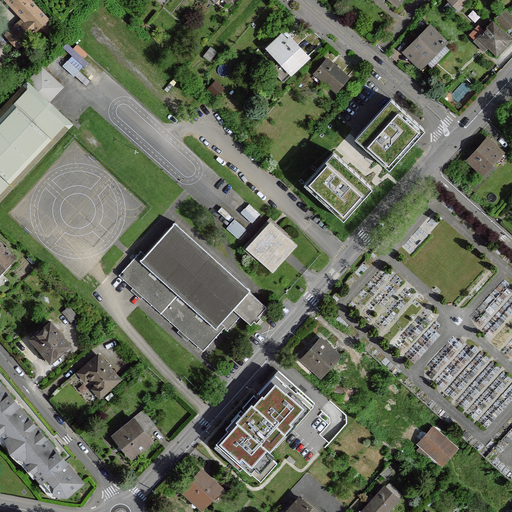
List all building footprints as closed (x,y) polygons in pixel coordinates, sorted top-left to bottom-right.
[(9,0),(27,19),(8,37),(18,48),(48,17),(31,0),(9,0)] [(449,0),(460,9),(468,0),(449,0)] [(511,15),(507,10),(497,18),(506,30),(511,24),(511,15)] [(473,33),(478,38),(476,41),(486,50),(489,46),(497,54),(511,39),(493,22),(487,29),(481,24),(473,33)] [(46,23),(42,27),(48,34),(52,30),(46,23)] [(431,27),(411,46),(425,60),(427,59),(443,42),(445,41),(431,27)] [(287,44),(281,38),(269,49),(280,62),(271,70),(283,83),(293,74),(291,73),(306,59),(303,55),(290,41),(287,44)] [(449,49),(443,42),(427,59),(433,65),(449,49)] [(425,60),(411,46),(406,52),(420,66),(425,60)] [(343,74),(327,61),(316,74),(336,92),(348,78),(343,74)] [(27,82),(0,110),(0,201),(72,125),(49,103),(64,88),(45,70),(42,67),(27,82)] [(419,125),(386,96),(346,140),(379,170),(419,125)] [(489,141),(483,148),(476,155),(475,154),(469,161),(484,175),(496,161),(503,153),(489,141)] [(481,147),(475,154),(476,155),(483,148),(481,147)] [(365,188),(324,151),(295,184),(336,221),(365,188)] [(503,153),(496,161),(500,165),(507,157),(503,153)] [(220,324),(224,329),(227,332),(241,317),(250,326),(258,318),(266,308),(249,293),(251,291),(175,223),(146,256),(137,266),(132,262),(119,276),(144,299),(203,352),(216,338),(212,333),(220,324)] [(248,247),(245,249),(273,274),(297,247),(271,223),(248,247)] [(0,245),(0,273),(14,258),(0,245)] [(137,266),(146,256),(141,252),(132,262),(137,266)] [(71,323),(78,317),(69,308),(63,313),(71,323)] [(51,323),(31,339),(39,348),(38,349),(42,354),(43,353),(50,362),(70,345),(51,323)] [(216,338),(224,329),(220,324),(212,333),(216,338)] [(321,340),(303,360),(321,377),(339,357),(335,353),(321,340)] [(98,356),(51,398),(73,421),(118,379),(98,356)] [(0,383),(67,462),(73,457),(0,370),(0,383)] [(307,403),(279,379),(267,392),(269,394),(264,400),(260,396),(246,412),(247,413),(231,431),(230,430),(218,443),(252,472),(256,468),(261,472),(271,461),(263,454),(289,424),(290,424),(302,411),(300,410),(307,403)] [(334,395),(342,386),(336,381),(328,390),(334,395)] [(83,481),(67,462),(0,383),(0,431),(2,434),(4,433),(7,431),(11,436),(9,439),(23,456),(26,454),(31,460),(29,463),(44,481),(46,480),(51,485),(49,487),(52,491),(68,494),(83,481)] [(347,390),(342,386),(334,395),(344,403),(347,399),(343,396),(347,390)] [(351,394),(347,390),(343,396),(347,399),(351,394)] [(144,412),(114,436),(132,457),(151,442),(144,433),(151,427),(154,425),(144,412)] [(419,452),(423,456),(427,452),(431,455),(445,439),(434,429),(420,445),(423,448),(419,452)] [(456,449),(445,439),(431,455),(442,465),(456,449)] [(23,456),(29,463),(31,460),(26,454),(23,456)] [(216,494),(222,487),(210,477),(209,478),(202,471),(184,492),(192,499),(194,496),(205,506),(209,501),(211,503),(218,496),(216,494)] [(227,491),(222,487),(216,494),(218,496),(220,498),(227,491)] [(385,487),(362,511),(387,511),(399,500),(385,487)] [(317,511),(302,498),(288,511),(317,511)]
